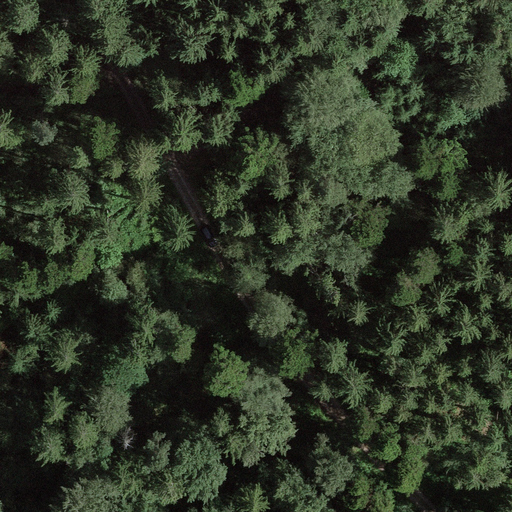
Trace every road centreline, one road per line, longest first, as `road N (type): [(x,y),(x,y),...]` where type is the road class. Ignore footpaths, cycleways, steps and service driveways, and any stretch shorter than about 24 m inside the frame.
road 1 (track): [(75,0),(270,332),(435,511)]
road 2 (track): [(409,0),(170,162)]
